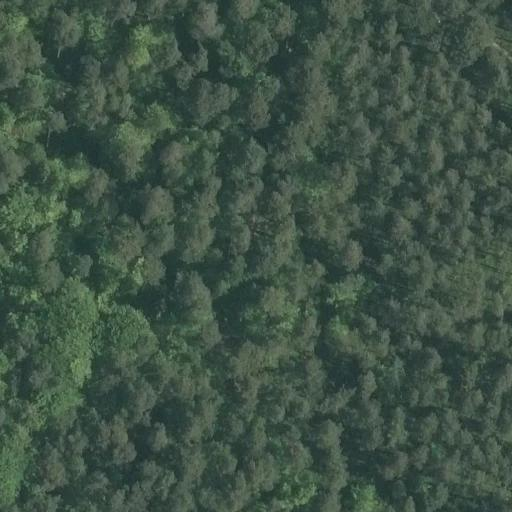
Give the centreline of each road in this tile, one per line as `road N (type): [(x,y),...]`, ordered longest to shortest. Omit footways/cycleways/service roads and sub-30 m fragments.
road 1 (track): [(192,511),(221,330),(295,0)]
road 2 (track): [(0,504),(98,386),(177,343),(221,330)]
